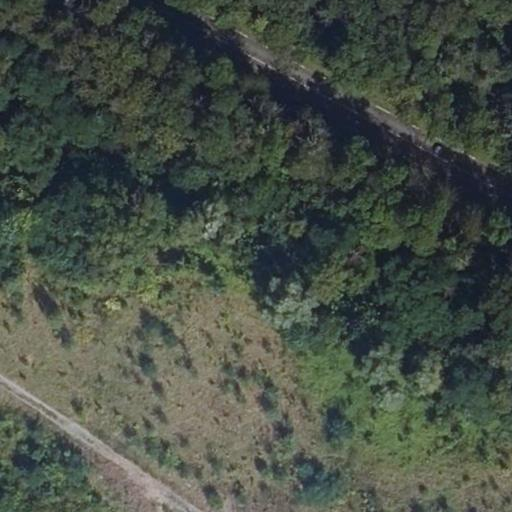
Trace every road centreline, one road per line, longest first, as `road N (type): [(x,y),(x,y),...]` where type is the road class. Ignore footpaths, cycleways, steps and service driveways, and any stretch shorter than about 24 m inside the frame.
road 1 (secondary): [(511,192),(141,0)]
road 2 (track): [(0,383),(146,494),(184,511)]
